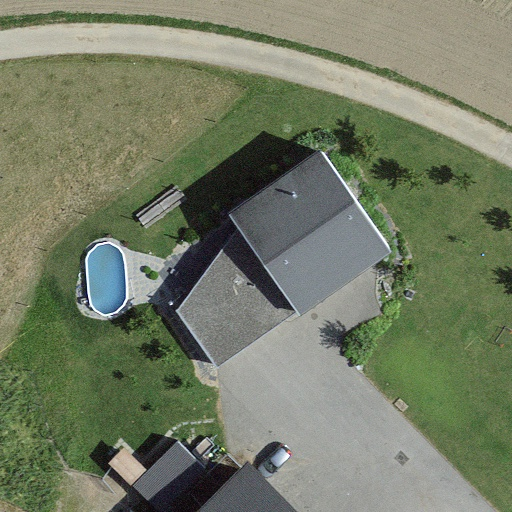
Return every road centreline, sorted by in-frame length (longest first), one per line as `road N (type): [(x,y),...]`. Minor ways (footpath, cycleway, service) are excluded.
road 1 (track): [(511,150),(380,90),(241,51),(129,37),(0,44)]
road 2 (track): [(263,353),(404,511)]
